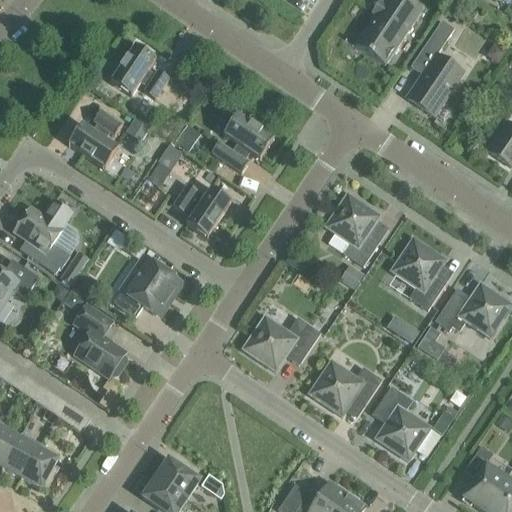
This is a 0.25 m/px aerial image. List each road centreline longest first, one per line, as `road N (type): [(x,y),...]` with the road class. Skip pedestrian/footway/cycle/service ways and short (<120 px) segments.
road 1 (residential): [(238,290),(29,155),(0,183)]
road 2 (residential): [(427,511),(195,357)]
road 3 (residential): [(238,290),(344,118)]
road 4 (residential): [(344,118),(511,229)]
road 5 (residential): [(137,445),(0,353)]
road 6 (residential): [(178,0),(279,69)]
